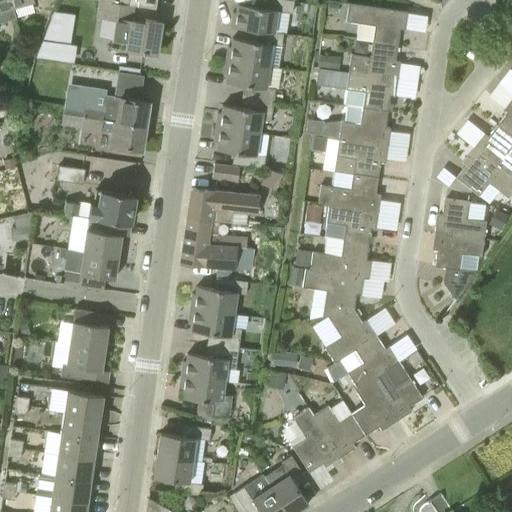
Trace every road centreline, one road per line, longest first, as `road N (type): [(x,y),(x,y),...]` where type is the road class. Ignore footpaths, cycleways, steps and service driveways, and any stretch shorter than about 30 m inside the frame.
road 1 (residential): [(126,511),(198,0)]
road 2 (residential): [(481,419),(411,312),(402,283),(430,116)]
road 3 (residential): [(336,511),(481,419)]
road 4 (residential): [(463,0),(443,27),(430,116)]
